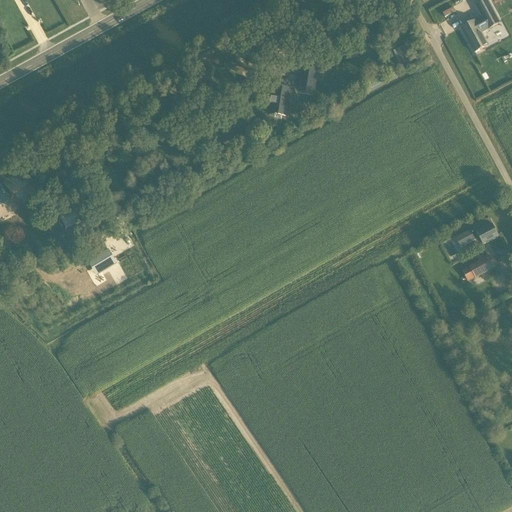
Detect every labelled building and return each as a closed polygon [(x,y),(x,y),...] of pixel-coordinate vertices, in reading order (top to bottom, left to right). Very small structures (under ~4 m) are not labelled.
[(488,30),(489,30),(500,24),(487,0),(485,0),(475,6),(482,18),(475,21),(474,21),(460,28),(474,54),(488,46),(481,34),(488,30)] [(406,46),(393,53),(401,68),(413,62),(406,46)] [(305,64),(305,89),(318,89),(318,64),(305,64)] [(274,105),(274,106),(275,106),(275,116),(293,116),(293,87),(275,87),(275,98),(274,98),(274,99),(275,99),(275,105),(274,105)] [(330,103),(328,111),(337,112),(338,104),(330,103)] [(479,238),(483,245),(499,237),(489,219),(473,227),(475,230),(470,232),(470,231),(456,239),(461,248),(475,241),(475,240),(479,238)] [(106,221),(93,228),(97,236),(110,229),(106,221)] [(65,235),(52,241),(55,248),(68,242),(65,235)] [(109,250),(88,262),(92,269),(95,268),(99,275),(117,264),(109,250)] [(475,279),(481,276),(496,268),(489,256),(469,267),(462,271),(467,282),(475,278),(475,279)] [(501,303),(465,323),(469,331),(498,316),(497,312),(504,309),(501,303)] [(454,311),(449,314),(453,322),(461,318),(458,313),(454,311)]
